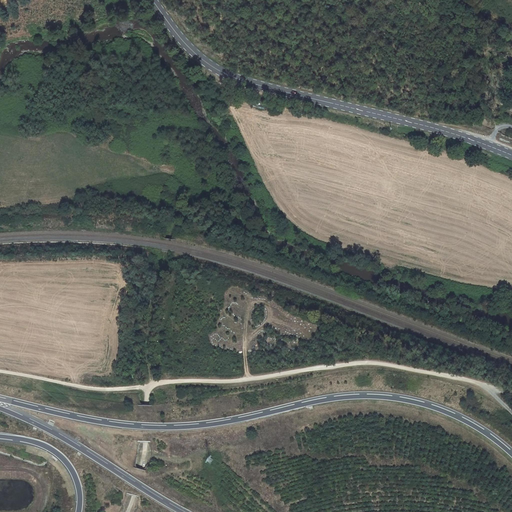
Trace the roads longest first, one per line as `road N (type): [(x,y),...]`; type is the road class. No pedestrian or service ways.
road 1 (motorway): [(511,453),(441,409),(396,398),(319,400),(162,427),(102,423),(0,399)]
road 2 (primary): [(511,155),(223,73),(180,38),(153,0)]
road 3 (track): [(145,405),(146,386),(168,381),(374,363),(482,383),(511,413)]
road 4 (track): [(178,216),(146,386),(84,387),(0,370)]
road 5 (motorway): [(187,511),(0,408)]
road 6 (motorway): [(0,437),(44,444),(65,460),(77,479),(79,511)]
